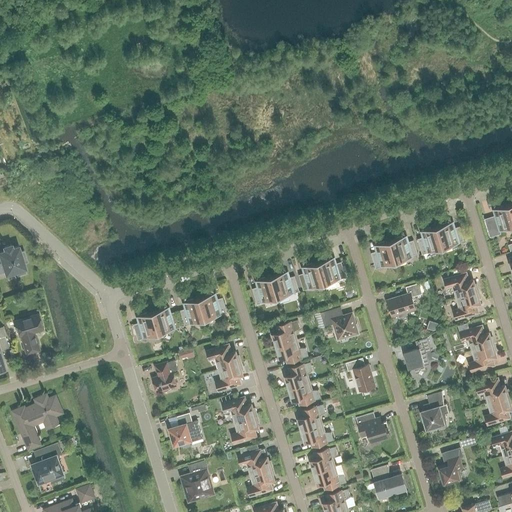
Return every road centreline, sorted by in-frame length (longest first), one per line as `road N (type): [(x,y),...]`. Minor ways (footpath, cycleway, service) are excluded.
road 1 (residential): [(431,511),(348,225)]
road 2 (residential): [(301,511),(227,260)]
road 3 (residential): [(170,511),(122,354)]
road 4 (residential): [(511,344),(465,190)]
road 5 (residential): [(0,209),(20,216),(107,297)]
road 6 (residential): [(0,391),(122,354)]
road 7 (residential): [(227,260),(348,225)]
road 8 (residential): [(107,297),(227,260)]
road 9 (residential): [(348,225),(465,190)]
